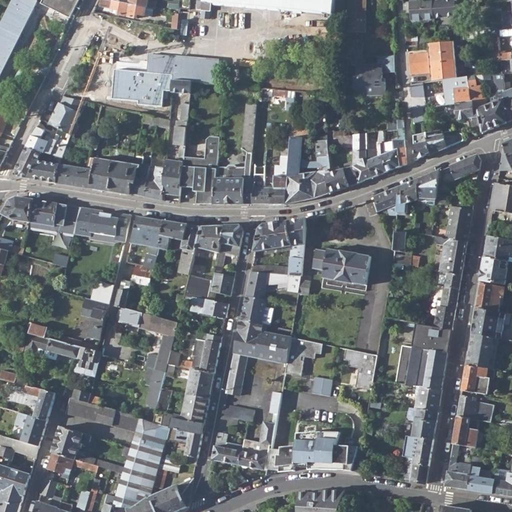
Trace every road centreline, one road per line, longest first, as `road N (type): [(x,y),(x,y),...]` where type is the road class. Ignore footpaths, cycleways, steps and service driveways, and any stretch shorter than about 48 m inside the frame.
road 1 (residential): [(486,144),(491,167),(434,494)]
road 2 (residential): [(199,511),(254,215)]
road 3 (residential): [(254,215),(322,207),(486,144)]
road 4 (residential): [(434,494),(296,482),(214,511)]
road 5 (residential): [(90,0),(1,184)]
road 6 (residential): [(1,184),(138,205)]
